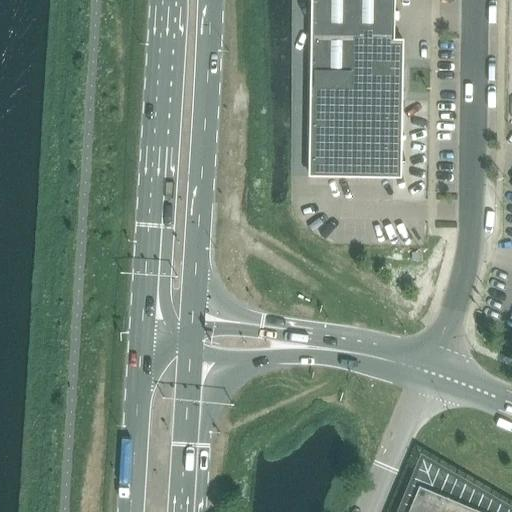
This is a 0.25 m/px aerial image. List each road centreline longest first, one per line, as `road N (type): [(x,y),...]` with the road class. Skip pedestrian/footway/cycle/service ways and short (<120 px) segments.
road 1 (unclassified): [(428,372),(475,220),(478,0)]
road 2 (primary): [(164,0),(143,335)]
road 3 (primary): [(192,326),(208,0)]
road 4 (primary): [(143,335),(129,511)]
road 5 (primary): [(183,511),(191,359)]
road 6 (unclassified): [(369,511),(428,372)]
road 7 (tertiary): [(319,349),(262,330),(192,326)]
road 8 (tertiary): [(191,359),(319,349)]
